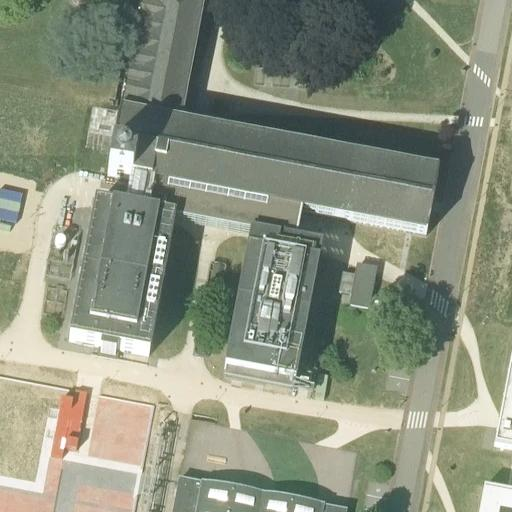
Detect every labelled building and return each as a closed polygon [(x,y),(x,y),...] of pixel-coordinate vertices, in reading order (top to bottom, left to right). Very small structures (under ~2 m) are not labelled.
[(185,92),(201,12),(203,1),(195,0),(141,0),(121,108),(180,120),(182,111),(185,92)] [(107,178),(131,183),(167,190),(179,128),(180,120),(121,108),(107,178)] [(437,177),(204,133),(196,131),(179,128),(167,190),(300,215),(341,223),(425,238),(434,191),(437,177)] [(294,247),(300,215),(167,190),(131,183),(126,206),(125,215),(173,224),(201,229),(221,233),(250,238),(294,247)] [(69,344),(100,349),(99,358),(115,361),(117,353),(148,358),(173,224),(125,215),(95,208),(69,344)] [(223,371),(293,385),(320,253),(294,247),(250,238),(223,371)] [(350,309),(368,312),(375,274),(357,270),(350,309)] [(349,301),(353,279),(343,277),(338,298),(349,301)] [(198,354),(206,355),(220,287),(212,285),(198,354)] [(511,363),(501,424),(495,451),(511,454),(511,363)] [(334,511),(179,482),(173,511),(334,511)] [(480,511),(511,511),(511,495),(485,490),(480,511)]
